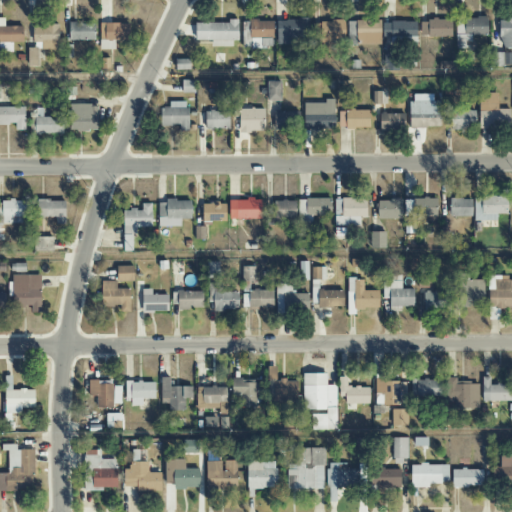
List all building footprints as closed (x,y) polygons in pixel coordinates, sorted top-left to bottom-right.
[(487,37),(487,17),(456,18),(456,48),(465,48),(465,37),(487,37)] [(5,27),(5,18),(0,18),(0,43),(23,43),(23,26),(5,27)] [(309,37),(309,19),(276,19),(277,37),(309,37)] [(511,47),(511,19),(500,20),(500,48),(511,47)] [(195,23),(195,40),(212,41),(212,47),(236,47),(236,20),(229,20),(229,23),(195,23)] [(451,37),(451,20),(420,20),(421,37),(451,37)] [(242,21),(242,49),(273,48),(272,21),(242,21)] [(331,39),(343,40),(344,22),(314,21),(313,46),(331,46),(331,39)] [(381,45),(381,21),(347,21),(347,45),(381,45)] [(383,42),(416,41),(416,22),(382,22),(383,42)] [(94,41),(95,24),(69,23),(68,40),(94,41)] [(131,40),(130,23),(100,24),(100,50),(113,50),(112,41),(131,40)] [(42,50),(59,49),(58,25),(33,26),(33,43),(41,43),(42,50)] [(38,66),(37,48),(28,48),(28,66),(38,66)] [(383,70),(397,71),(398,52),(384,52),(383,70)] [(510,52),(489,53),(489,67),(510,66),(510,52)] [(189,59),(175,60),(176,70),(190,70),(189,59)] [(281,100),(281,81),(267,81),(267,100),(281,100)] [(373,104),(386,104),(386,92),(373,92),(373,104)] [(498,93),(479,93),(478,127),(510,127),(510,109),(498,109),(498,93)] [(433,94),(410,95),(410,128),(440,128),(440,102),(433,102),(433,94)] [(304,104),(304,130),(335,130),(334,99),(325,100),(325,103),(304,104)] [(188,102),(169,102),(169,108),(160,108),(160,126),(179,126),(179,131),(188,131),(188,102)] [(98,131),(98,105),(70,105),(70,131),(98,131)] [(25,107),(0,107),(0,124),(25,124),(25,107)] [(63,134),(63,118),(43,118),(43,108),(34,108),(34,134),(63,134)] [(239,133),(265,132),(264,108),(232,109),(233,117),(239,117),(239,133)] [(369,110),(338,111),(339,129),(370,128),(369,110)] [(229,111),(204,111),(205,129),(229,129),(229,111)] [(274,130),(300,129),(300,111),(273,112),(274,130)] [(450,129),(475,130),(476,111),(451,111),(450,129)] [(380,132),(405,131),(405,114),(379,114),(380,132)] [(507,197),(474,197),(474,221),(496,222),(496,214),(507,214),(507,197)] [(367,199),(335,198),(334,226),(359,226),(360,218),(366,218),(367,199)] [(437,216),(437,198),(404,200),(404,218),(437,216)] [(262,219),(261,199),(235,200),(236,220),(262,219)] [(330,199),(298,199),(298,215),(330,215),(330,199)] [(472,217),(472,199),(450,199),(449,216),(472,217)] [(65,201),(37,200),(37,218),(56,218),(56,224),(65,224),(65,201)] [(181,226),(180,219),(191,219),(191,200),(158,201),(159,227),(181,226)] [(377,200),(378,219),(402,219),(401,200),(377,200)] [(2,201),(2,224),(29,224),(29,201),(2,201)] [(296,218),(296,201),(273,202),(274,219),(296,218)] [(152,227),(151,203),(141,204),(141,210),(123,210),(123,251),(134,251),(134,227),(152,227)] [(226,222),(226,203),(202,204),(203,222),(226,222)] [(195,240),(206,240),(206,226),(194,227),(195,240)] [(386,232),(370,232),(370,249),(385,249),(386,232)] [(53,238),(35,237),(34,251),(53,251),(53,238)] [(220,262),(207,262),(207,278),(219,278),(220,262)] [(308,262),(299,262),(300,280),(308,280),(308,262)] [(134,266),(117,266),(117,282),(134,282),(134,266)] [(255,283),(255,266),(242,266),(242,283),(255,283)] [(311,303),(318,303),(318,280),(326,280),(326,268),(312,267),(311,303)] [(31,313),(41,313),(40,275),(12,275),(13,308),(31,308),(31,313)] [(390,307),(414,307),(414,289),(401,289),(401,275),(392,276),(392,281),(382,281),(383,300),(390,299),(390,307)] [(483,280),(468,280),(467,275),(458,276),(459,307),(484,307),(483,280)] [(511,280),(508,281),(508,276),(488,276),(488,308),(511,307),(511,280)] [(378,291),(363,291),(363,279),(347,279),(348,311),(379,310),(378,291)] [(116,281),(101,282),(102,307),(120,306),(120,312),(130,312),(129,289),(117,289),(116,281)] [(222,292),(222,283),(208,283),(208,297),(213,297),(213,311),(238,310),(238,292),(222,292)] [(308,294),(292,294),(291,284),(275,284),(276,312),(308,311),(308,294)] [(142,312),(168,312),(168,295),(152,295),(152,290),(142,290),(142,312)] [(243,296),(242,308),(273,308),(273,290),(250,290),(250,296),(243,296)] [(318,308),(343,308),(343,291),(318,290),(318,308)] [(203,309),(203,291),(173,292),(174,310),(203,309)] [(424,310),(449,310),(448,292),(424,293),(424,310)] [(336,430),(336,386),(327,386),(326,374),(303,374),(303,410),(325,410),(325,414),(311,414),(311,430),(336,430)] [(35,408),(34,389),(12,390),(11,377),(5,377),(5,414),(21,413),(21,408),(35,408)] [(168,410),(185,411),(185,399),(192,399),(193,387),(170,386),(170,378),(161,377),(160,404),(168,404),(168,410)] [(345,404),(369,404),(369,387),(347,387),(347,377),(338,377),(339,397),(345,397),(345,404)] [(511,401),(511,385),(490,385),(489,377),(482,377),(482,402),(511,401)] [(479,383),(457,383),(457,378),(445,378),(446,401),(454,401),(454,408),(479,408),(479,383)] [(256,407),(256,379),(232,380),(232,396),(240,395),(241,407),(256,407)] [(411,380),(411,397),(440,396),(440,379),(411,380)] [(297,398),(297,380),(273,380),(273,398),(297,398)] [(399,405),(399,380),(378,380),(378,406),(399,405)] [(97,407),(121,407),(121,386),(113,386),(113,381),(88,381),(88,396),(97,396),(97,407)] [(143,399),(155,399),(154,382),(125,382),(126,399),(130,399),(130,406),(143,406),(143,399)] [(407,410),(392,410),(392,426),(407,426),(407,410)] [(407,438),(392,438),(393,459),(408,459),(407,438)] [(198,441),(183,440),(183,453),(197,453),(198,441)] [(0,490),(34,490),(33,450),(17,450),(17,445),(7,445),(7,474),(0,473),(0,490)] [(324,489),(323,448),(295,448),(295,465),(287,465),(288,490),(324,489)] [(117,490),(117,460),(100,459),(100,450),(84,450),(84,489),(117,490)] [(492,485),(511,484),(511,467),(511,455),(500,455),(500,468),(492,468),(492,485)] [(173,488),(199,487),(199,469),(185,469),(184,460),(165,460),(165,470),(173,470),(173,488)] [(206,462),(206,489),(237,488),(237,460),(223,461),(206,462)] [(137,492),(161,491),(161,472),(148,473),(148,462),(129,462),(130,470),(124,470),(124,487),(136,487),(137,492)] [(276,488),(276,462),(247,462),(248,497),(254,497),(254,488),(276,488)] [(346,463),(327,464),(327,487),(359,486),(358,469),(346,469),(346,463)] [(410,465),(410,488),(429,488),(429,483),(448,483),(448,465),(410,465)] [(369,469),(369,488),(401,488),(400,469),(369,469)] [(452,470),(452,487),(481,487),(481,469),(452,470)]
